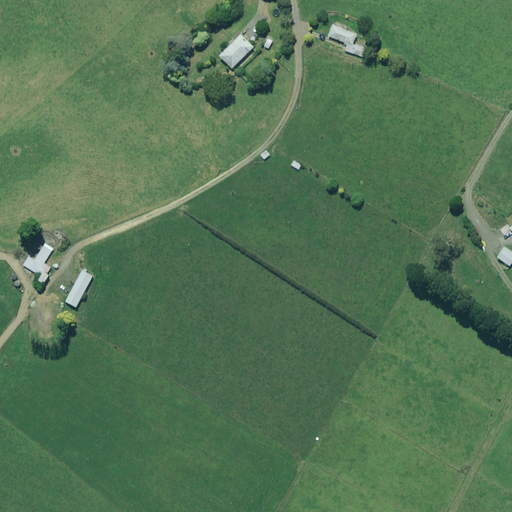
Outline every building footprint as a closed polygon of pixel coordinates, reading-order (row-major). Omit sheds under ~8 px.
[(358,35),(334,25),(329,36),(348,44),(346,50),(363,58),(367,49),(354,44),(358,35)] [(254,48),(242,35),(220,56),(233,69),(254,48)] [(267,150),(261,156),(266,161),(272,155),(267,150)] [(296,161),(293,165),(300,170),(303,165),(296,161)] [(54,249),(47,244),(37,259),(32,255),(25,266),(38,274),(54,249)] [(511,264),(511,252),(505,247),(498,257),(511,267),(511,264)] [(94,276),(84,271),(67,302),(77,308),(94,276)] [(50,276),(44,272),(39,281),(45,284),(50,276)]
